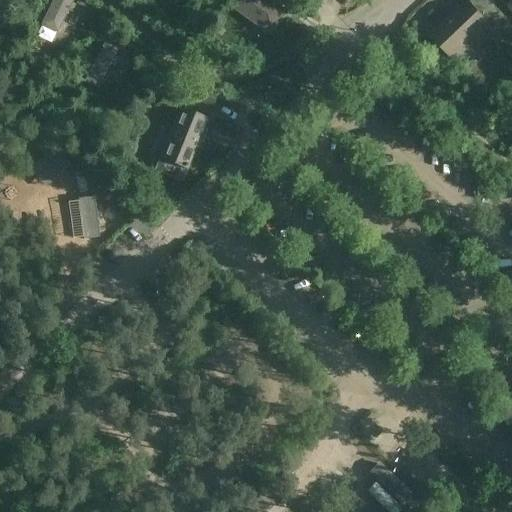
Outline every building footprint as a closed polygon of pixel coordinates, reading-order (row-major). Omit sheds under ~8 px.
[(52,0),(41,25),(58,34),(74,0),(52,0)] [(83,0),(80,0),(78,7),(89,12),(92,4),(83,0)] [(227,0),(228,0),(232,3),(230,7),(270,36),(287,13),(269,0),(227,0)] [(491,4),(487,0),(473,0),(469,4),(468,3),(432,38),(454,61),(491,27),(480,15),(491,4)] [(113,33),(110,39),(119,44),(121,38),(113,33)] [(116,49),(103,43),(83,82),(96,89),(116,49)] [(163,81),(153,77),(149,89),(158,92),(163,81)] [(219,95),(180,79),(175,93),(213,108),(219,95)] [(159,159),(154,172),(182,183),(187,170),(187,171),(207,119),(179,107),(159,158),(159,159)] [(47,159),(31,174),(48,192),(49,191),(59,181),(65,175),(48,160),(47,159)]
